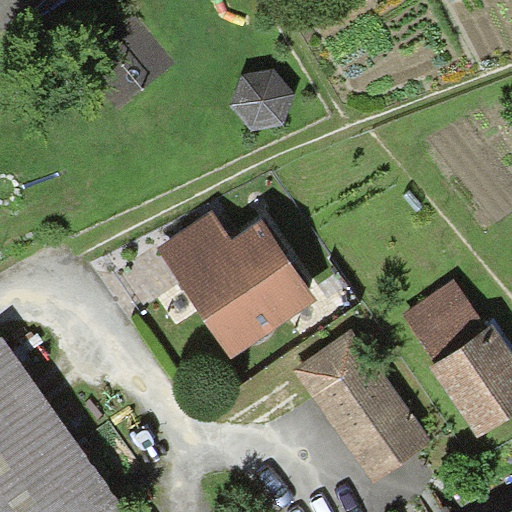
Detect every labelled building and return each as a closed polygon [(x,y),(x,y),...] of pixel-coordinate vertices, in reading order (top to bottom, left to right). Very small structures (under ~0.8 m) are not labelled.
[(226,110),(248,134),(274,128),(285,100),(264,76),(237,82),(226,110)] [(205,223),(157,254),(221,352),(297,304),(249,231),(222,248),(205,223)] [(430,374),(477,343),(442,290),(395,322),(430,374)] [(477,343),(430,374),(470,433),(511,405),(511,381),(483,339),(477,343)] [(344,341),(292,377),(365,482),(416,447),(344,341)] [(102,511),(0,360),(0,511),(102,511)]
